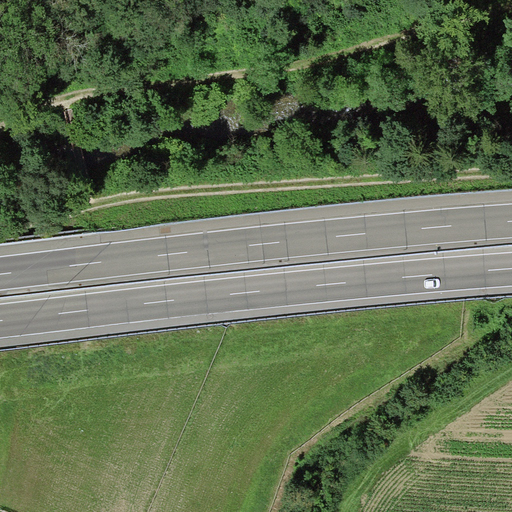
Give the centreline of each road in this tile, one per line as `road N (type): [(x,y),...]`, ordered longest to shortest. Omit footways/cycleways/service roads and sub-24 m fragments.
road 1 (track): [(0,119),(58,95),(333,58),(510,0)]
road 2 (track): [(0,229),(91,203),(209,184),(511,169)]
road 3 (motorway): [(511,220),(0,273)]
road 4 (motorway): [(0,320),(511,268)]
